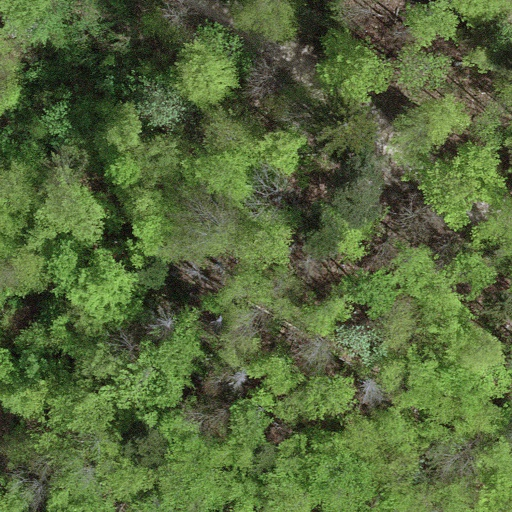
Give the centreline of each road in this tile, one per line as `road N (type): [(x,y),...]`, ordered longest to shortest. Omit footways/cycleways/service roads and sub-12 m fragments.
road 1 (track): [(121,0),(237,111),(428,318),(511,388)]
road 2 (track): [(511,237),(211,0)]
